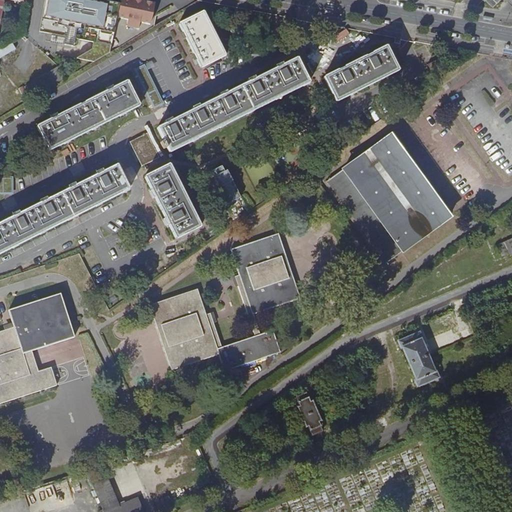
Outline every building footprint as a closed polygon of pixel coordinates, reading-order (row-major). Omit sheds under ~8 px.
[(111,51),(118,16),(121,3),(104,0),(45,0),(40,31),(95,41),(94,48),(79,58),(96,60),(111,51)] [(128,18),(141,21),(151,23),(155,3),(142,0),(121,0),(121,3),(118,16),(128,18)] [(198,57),(199,59),(203,67),(227,55),(204,11),(181,22),(186,32),(187,34),(188,37),(196,53),(198,57)] [(141,21),(128,18),(127,25),(140,28),(141,21)] [(341,67),(339,68),(325,76),(337,100),(398,70),(386,45),(371,53),(369,54),(366,55),(344,66),(341,67)] [(170,122),(167,124),(159,128),(165,140),(162,141),(166,149),(169,148),(171,152),(310,82),(298,58),(283,66),(281,67),(278,68),(255,79),(253,80),(250,82),(227,93),(224,95),(221,96),(199,107),(197,109),(194,110),(172,121),(170,122)] [(428,64),(432,71),(444,65),(440,58),(428,64)] [(34,97),(70,75),(55,63),(58,67),(27,84),(34,97)] [(152,108),(162,105),(150,67),(140,70),(152,108)] [(129,80),(113,88),(111,88),(108,90),(86,100),(84,102),(80,103),(58,114),(55,116),(52,117),(38,124),(50,149),(141,105),(129,80)] [(131,142),(143,166),(160,157),(148,133),(131,142)] [(405,249),(449,217),(390,136),(347,168),(347,169),(329,182),(386,260),(403,247),(405,249)] [(169,222),(171,224),(177,238),(201,226),(170,164),(146,176),(154,191),(155,194),(157,196),(168,219),(169,222)] [(118,165),(104,172),(101,174),(99,175),(77,185),(75,186),(72,188),(50,199),(47,200),(44,202),(22,212),(19,214),(16,215),(0,223),(0,253),(130,190),(118,165)] [(150,306),(174,371),(220,355),(226,371),(282,352),(273,330),(261,334),(254,315),(301,298),(277,234),(231,251),(239,274),(233,276),(255,336),(225,347),(212,312),(206,315),(196,289),(150,306)] [(511,237),(499,242),(504,256),(511,253),(511,237)] [(52,368),(40,372),(34,352),(75,339),(61,295),(9,312),(14,327),(0,331),(0,403),(57,385),(52,368)] [(457,341),(466,366),(472,363),(475,370),(482,366),(476,351),(479,350),(461,307),(453,311),(460,330),(448,334),(451,343),(457,341)] [(402,346),(415,378),(413,379),(416,388),(438,378),(435,369),(432,371),(419,338),(421,338),(417,329),(396,337),(400,346),(402,346)] [(347,354),(354,371),(363,368),(356,351),(347,354)] [(347,400),(354,419),(371,411),(362,387),(352,391),(354,397),(347,400)] [(313,398),(311,399),(307,390),(296,395),(300,404),(297,405),(306,427),(309,426),(312,434),(323,430),(320,421),(322,421),(313,398)] [(105,511),(103,511),(143,511),(144,511),(138,497),(119,506),(101,466),(87,470),(92,483),(105,511)] [(90,511),(103,511),(105,511),(92,483),(80,488),(90,511)] [(26,490),(0,499),(0,505),(28,496),(26,490)]
